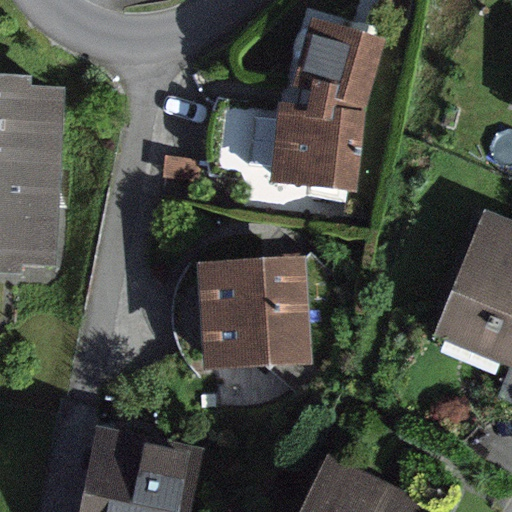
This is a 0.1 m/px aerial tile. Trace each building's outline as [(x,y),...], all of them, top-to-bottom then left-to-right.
[(409,0),(381,0),(380,11),(406,16),(409,0)] [(364,25),(308,13),(287,99),(278,100),(277,109),(270,178),(346,187),(357,188),(366,109),(387,38),(364,25)] [(32,71),(0,69),(0,269),(22,271),(23,260),(57,262),(66,83),(31,82),(32,71)] [(270,178),(277,109),(238,100),(214,109),(207,158),(165,152),(161,178),(202,185),(200,199),(344,219),(346,187),(270,178)] [(511,216),(485,205),(432,331),(511,364),(511,216)] [(313,362),(306,252),(197,259),(205,369),(259,365),(313,362)] [(262,404),(259,365),(205,369),(197,259),(188,269),(181,282),(173,305),(171,320),(176,342),(187,363),(201,377),(203,408),(262,404)] [(193,511),(207,446),(96,424),(77,511),(193,511)] [(329,451),(298,511),(427,511),(433,503),(329,451)]
